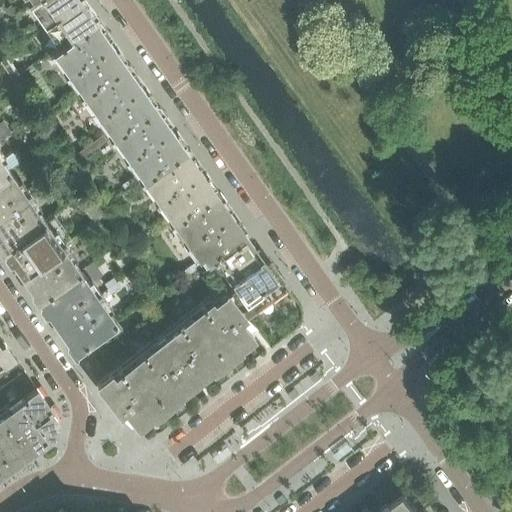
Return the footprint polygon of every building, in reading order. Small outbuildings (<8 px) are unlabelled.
[(70,7),(79,0),(33,0),(28,3),(43,25),(60,13),(62,15),(70,9),(70,7)] [(84,27),(94,21),(93,19),(91,20),(87,14),(89,13),(91,8),(86,1),(81,0),(79,0),(70,7),(70,9),(62,15),(60,13),(43,25),(58,45),(75,34),(77,35),(85,30),(84,27)] [(10,5),(0,11),(0,15),(3,20),(15,12),(10,5)] [(116,58),(119,56),(108,40),(105,42),(101,37),(107,33),(100,22),(99,22),(94,21),(84,27),(85,30),(77,35),(75,34),(58,45),(50,51),(80,92),(120,64),(116,58)] [(28,36),(37,30),(33,25),(24,31),(28,36)] [(149,98),(138,83),(135,85),(131,79),(137,75),(129,64),(124,63),(123,61),(120,64),(80,92),(110,134),(150,106),(146,100),(149,98)] [(19,74),(11,62),(3,67),(11,79),(19,74)] [(179,141),(168,125),(165,127),(161,122),(167,118),(159,107),(154,106),(153,104),(150,106),(110,134),(140,177),(180,149),(176,143),(179,141)] [(10,130),(2,119),(0,120),(0,137),(9,132),(10,130)] [(43,128),(31,136),(38,145),(50,137),(43,128)] [(71,163),(105,138),(102,133),(67,157),(71,163)] [(209,183),(198,168),(195,170),(191,164),(197,160),(189,149),(184,148),(183,147),(180,149),(140,177),(170,219),(210,191),(206,185),(209,183)] [(0,175),(11,167),(0,151),(0,175)] [(47,217),(34,200),(29,192),(11,167),(0,175),(0,246),(3,246),(4,247),(47,217)] [(43,182),(37,176),(29,182),(34,189),(41,183),(43,182)] [(127,187),(136,181),(132,176),(123,183),(126,187),(127,187)] [(239,226),(228,211),(225,213),(221,207),(227,203),(219,192),(214,191),(213,189),(210,191),(170,219),(175,228),(193,255),(197,253),(202,261),(203,260),(212,253),(240,234),(236,228),(239,226)] [(96,204),(86,211),(93,220),(102,213),(96,204)] [(82,267),(65,243),(47,217),(4,247),(5,248),(4,251),(8,258),(11,258),(22,272),(32,287),(31,290),(35,297),(36,296),(39,297),(39,298),(82,267)] [(156,229),(165,223),(162,219),(153,225),(156,229)] [(228,276),(260,253),(257,249),(256,249),(243,232),(240,234),(212,253),(203,260),(219,282),(228,276)] [(285,283),(268,259),(266,261),(260,253),(228,276),(233,283),(225,289),(243,312),(269,294),(275,296),(282,290),(282,284),(285,283)] [(184,273),(193,267),(190,262),(181,269),(184,273)] [(118,318),(100,293),(82,267),(39,298),(40,299),(39,302),(43,308),(44,308),(47,308),(68,338),(67,340),(66,341),(73,350),(84,342),(118,318)] [(105,289),(115,282),(112,278),(102,285),(105,289)] [(108,293),(118,286),(115,282),(105,289),(108,293)] [(255,327),(243,312),(225,289),(215,297),(213,294),(190,311),(226,357),(239,346),(236,342),(255,327)] [(155,313),(144,300),(137,304),(149,318),(155,313)] [(226,357),(190,311),(176,322),(140,352),(133,357),(166,403),(179,393),(176,388),(208,363),(212,367),(226,357)] [(90,352),(103,342),(97,335),(85,344),(90,352)] [(0,359),(10,352),(2,341),(0,342),(0,359)] [(166,403),(133,357),(110,375),(107,371),(105,372),(90,352),(85,344),(84,342),(73,350),(96,380),(95,381),(129,424),(149,409),(152,414),(166,403)] [(0,373),(17,361),(10,352),(0,359),(0,373)] [(52,430),(55,414),(35,386),(5,407),(0,410),(0,449),(9,461),(52,430)] [(348,443),(333,452),(337,459),(352,449),(348,443)] [(227,445),(212,455),(217,461),(231,451),(227,445)] [(0,467),(9,461),(0,449),(0,467)] [(426,511),(424,509),(420,511),(419,511),(404,492),(382,509),(383,511),(426,511)]
